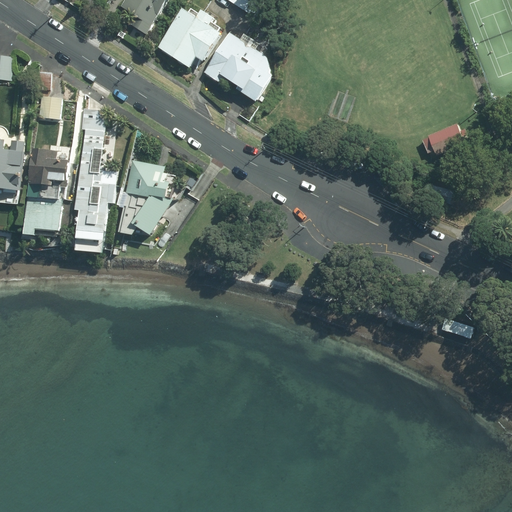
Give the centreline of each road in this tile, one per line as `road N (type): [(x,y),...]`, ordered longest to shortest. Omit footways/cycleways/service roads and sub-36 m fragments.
road 1 (residential): [(346,208),(227,148),(0,1)]
road 2 (tertiary): [(511,287),(346,208)]
